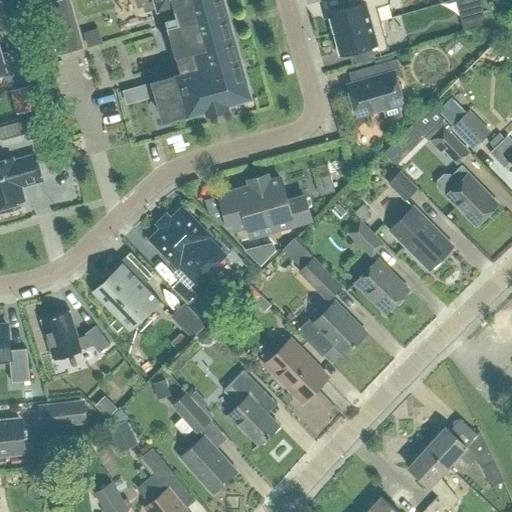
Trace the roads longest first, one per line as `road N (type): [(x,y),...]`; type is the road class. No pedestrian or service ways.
road 1 (unclassified): [(286,0),(313,98),(305,127),(173,170),(61,269),(0,286)]
road 2 (tertiary): [(276,511),(511,267)]
road 3 (unknown): [(129,205),(110,173),(83,86)]
